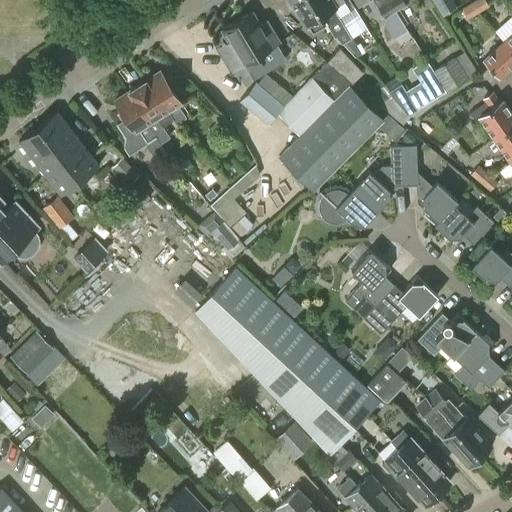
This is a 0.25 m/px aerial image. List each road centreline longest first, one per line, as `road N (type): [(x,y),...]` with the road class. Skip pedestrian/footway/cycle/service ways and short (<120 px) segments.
road 1 (residential): [(0,125),(182,0)]
road 2 (residential): [(511,335),(394,226)]
